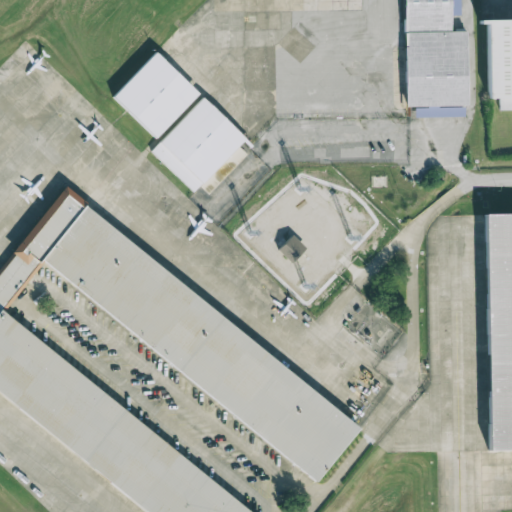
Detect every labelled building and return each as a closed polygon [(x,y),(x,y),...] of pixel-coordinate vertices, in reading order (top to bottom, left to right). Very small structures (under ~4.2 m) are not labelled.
[(401,0),(449,0),(451,29),(465,29),(467,108),(401,108),(401,0)] [(483,22),(511,21),(511,98),(482,98),(483,22)] [(151,52),(253,149),(199,204),(146,151),(158,141),(111,96),(151,52)] [(311,480),(354,428),(59,188),(0,262),(0,401),(139,511),(244,511),(0,311),(0,299),(34,257),(311,480)] [(478,215),(511,214),(511,454),(478,454),(478,215)] [(305,248),(292,235),(277,250),(290,263),(305,248)]
